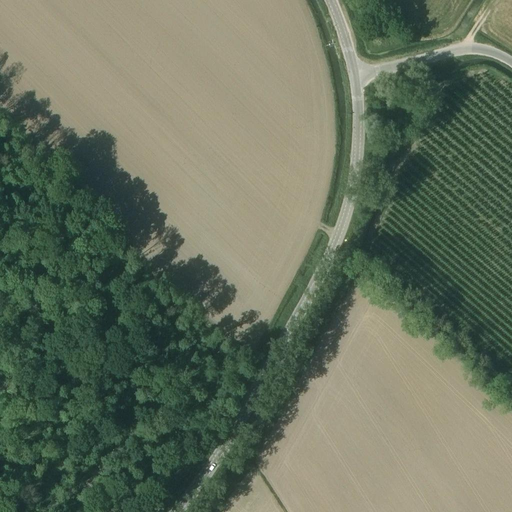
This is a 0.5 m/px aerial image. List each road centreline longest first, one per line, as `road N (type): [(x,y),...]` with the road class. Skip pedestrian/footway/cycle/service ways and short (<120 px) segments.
road 1 (tertiary): [(176,511),(219,455),(340,232),(359,146),(356,79)]
road 2 (unclassified): [(356,79),(459,49),(494,52),(511,64)]
